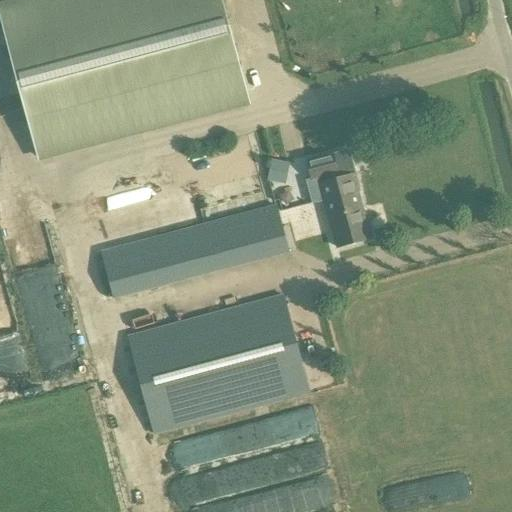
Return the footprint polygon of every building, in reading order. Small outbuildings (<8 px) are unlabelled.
[(29,0),(0,8),(0,14),(39,158),(248,102),(220,0),(29,0)] [(339,173),(334,154),(306,161),(311,180),(339,173)] [(128,207),(156,197),(151,184),(164,179),(156,157),(115,172),(128,207)] [(272,161),(269,180),(282,183),(286,164),(272,161)] [(320,182),(338,248),(372,239),(367,221),(365,221),(357,191),(360,191),(355,173),(320,182)] [(102,253),(115,300),(289,253),(277,206),(102,253)] [(57,332),(72,329),(49,219),(7,228),(28,329),(55,323),(57,332)] [(129,337),(155,436),(310,394),(284,296),(129,337)] [(24,341),(0,346),(0,368),(29,363),(24,341)] [(288,409),(289,434),(318,432),(317,407),(288,409)]
